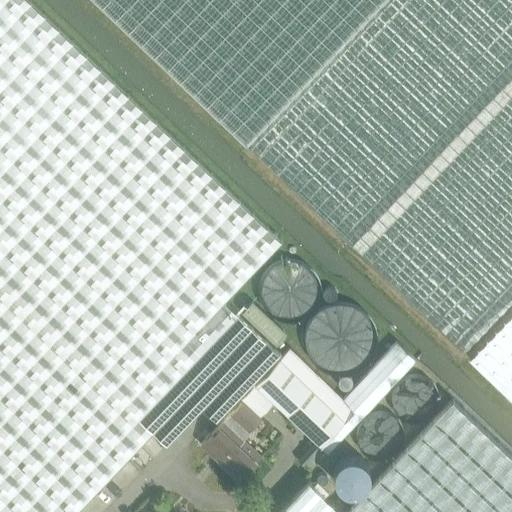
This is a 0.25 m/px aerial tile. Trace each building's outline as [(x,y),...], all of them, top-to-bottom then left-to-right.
[(223,299),(280,239),(29,0),(0,0),(0,511),(73,511),(152,430),(138,417),(237,313),(223,299)] [(95,0),(159,60),(250,146),(388,0),(95,0)] [(287,181),(357,248),(464,349),(511,298),(511,0),(388,0),(250,146),(287,181)] [(511,310),(469,355),(511,395),(511,310)] [(255,382),(274,400),(327,451),(416,359),(396,341),(342,398),(289,347),(281,355),(237,313),(138,417),(152,430),(166,443),(202,406),(216,419),(253,380),(255,382)] [(255,382),(238,400),(240,402),(251,413),(256,418),(274,400),(255,382)] [(511,511),(511,456),(452,399),(343,511),(511,511)] [(223,419),(201,442),(238,478),(260,455),(243,438),(260,421),(256,418),(251,413),(240,402),(223,419)] [(277,511),(341,511),(308,480),(277,511)]
